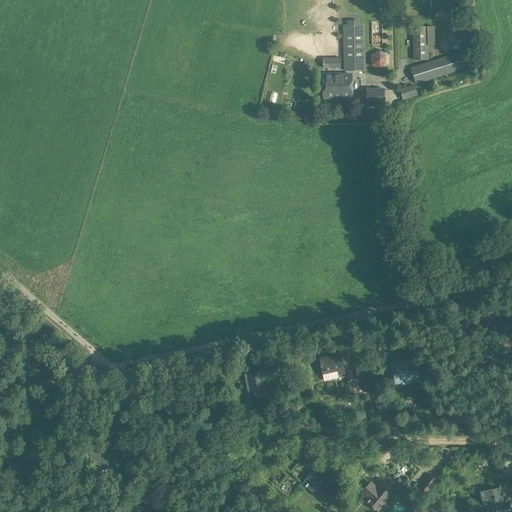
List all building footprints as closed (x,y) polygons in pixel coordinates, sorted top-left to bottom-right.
[(372,23),(372,43),(380,43),(380,23),(372,23)] [(365,26),(343,26),(344,73),(353,74),(352,72),(366,72),(365,26)] [(412,28),(414,62),(429,61),(428,27),(412,28)] [(416,85),(479,65),(474,48),(410,68),(416,85)] [(323,69),(340,69),(340,60),(323,60),(323,69)] [(338,77),(333,77),(333,74),(333,72),(323,72),(324,96),(324,106),(338,106),(338,101),(338,96),(338,77)] [(333,77),(338,77),(338,96),(338,101),(353,101),(353,74),(344,73),(333,74),(333,77)] [(418,95),(415,86),(399,91),(403,100),(418,95)] [(384,91),(367,91),(367,105),(384,105),(384,91)] [(511,318),(505,321),(505,322),(495,324),(498,338),(510,335),(510,338),(511,337),(511,318)] [(344,356),(324,361),(328,378),(348,373),(344,356)] [(413,371),(413,373),(397,376),(399,387),(403,386),(403,385),(407,385),(408,389),(419,387),(417,379),(423,378),(422,369),(413,371)] [(256,374),(257,377),(259,376),(259,380),(249,382),(250,388),(251,387),(253,398),(268,395),(265,379),(263,373),(256,374)] [(347,382),(351,393),(352,393),(353,395),(359,392),(359,391),(360,390),(356,379),(347,382)] [(102,469),(114,470),(115,461),(91,459),(90,470),(96,470),(96,473),(101,473),(102,469)] [(35,460),(17,464),(20,476),(25,475),(24,471),(37,469),(35,460)] [(326,485),(315,475),(305,487),(317,497),(326,486),(333,492),(338,486),(330,480),(326,485)] [(427,479),(420,489),(428,494),(434,484),(427,479)] [(378,511),(391,497),(380,488),(378,490),(371,484),(362,494),(370,500),(367,503),(368,504),(369,504),(378,511)] [(481,492),(483,505),(495,503),(496,511),(510,509),(508,495),(500,496),(499,488),(481,492)] [(403,497),(412,505),(417,499),(409,491),(403,497)]
